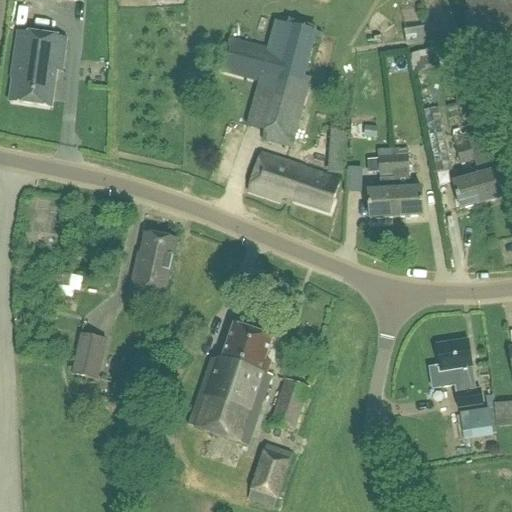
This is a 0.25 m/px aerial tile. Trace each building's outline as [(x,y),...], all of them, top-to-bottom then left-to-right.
[(511,39),(511,0),(465,0),(481,49),(511,39)] [(267,51),(262,67),(304,78),(315,35),(274,24),(267,51)] [(67,41),(17,34),(11,81),(12,81),(9,103),(52,109),(57,73),(62,74),(67,41)] [(267,51),(228,40),(219,74),(258,84),(246,128),(264,133),(261,143),(292,151),(312,80),(304,78),(262,67),(267,51)] [(497,117),(457,42),(441,51),(481,126),(497,117)] [(453,172),(440,110),(425,113),(438,175),(453,172)] [(350,177),(352,136),(335,135),(334,177),(350,177)] [(487,161),(484,149),(459,156),(462,167),(487,161)] [(393,160),(393,154),(379,155),(380,161),(368,162),(369,174),(381,173),(381,177),(408,174),(407,159),(393,160)] [(302,170),(261,156),(249,193),(282,203),(283,199),(330,215),(341,182),(302,169),(302,170)] [(479,177),(487,204),(511,196),(511,195),(504,169),(479,177)] [(351,196),(367,196),(367,172),(351,172),(351,196)] [(461,212),(487,204),(479,177),(453,184),(461,212)] [(396,220),(395,191),(394,181),(380,182),(381,192),(368,193),(370,221),(396,220)] [(395,191),(396,220),(423,218),(421,190),(395,191)] [(177,243),(145,235),(139,263),(137,262),(129,299),(163,306),(177,243)] [(65,277),(61,299),(82,303),(86,281),(65,277)] [(273,340),(234,326),(222,360),(210,360),(188,427),(248,447),(272,377),(267,376),(271,364),(266,362),(273,340)] [(106,342),(81,337),(72,376),(97,382),(106,342)] [(472,368),(468,342),(436,347),(439,367),(431,368),(433,391),(456,387),(457,395),(456,396),(458,409),(483,406),(481,392),(475,393),(471,368),(472,368)] [(184,360),(170,356),(159,391),(173,395),(184,360)] [(145,378),(119,373),(115,390),(104,388),(102,400),(139,408),(145,378)] [(310,390),(286,382),(271,427),(295,435),(310,390)] [(511,404),(495,406),(497,429),(511,427),(511,404)] [(489,411),(460,416),(464,443),(493,438),(489,411)] [(294,457),(268,447),(250,493),(276,503),(294,457)]
